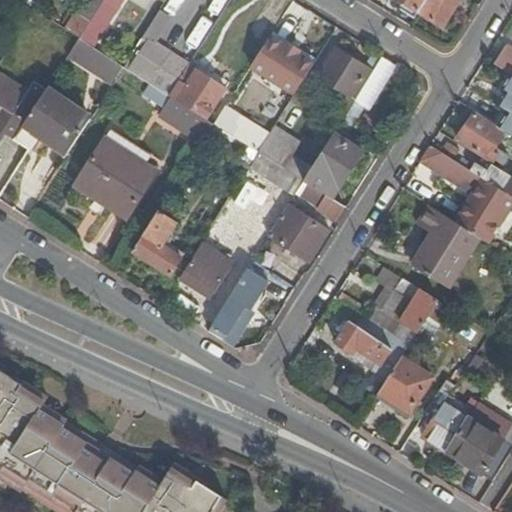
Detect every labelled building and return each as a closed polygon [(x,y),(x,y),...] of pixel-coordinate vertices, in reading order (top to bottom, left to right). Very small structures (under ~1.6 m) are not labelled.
[(77,40),(102,0),(80,0),(62,30),(77,40)] [(161,0),(164,2),(165,0),(102,0),(77,40),(89,46),(117,0),(161,0)] [(397,0),(416,12),(423,0),(397,0)] [(423,0),(416,12),(440,28),(457,0),(423,0)] [(313,64),(335,29),(320,19),(306,40),(302,37),(294,52),(313,64)] [(269,36),(250,67),(265,78),(273,83),(293,96),(313,66),(269,36)] [(168,97),(187,67),(141,38),(122,68),(150,85),(168,97)] [(112,85),(122,68),(89,46),(77,40),(67,56),(112,85)] [(511,52),(504,47),(494,64),(510,74),(511,75),(511,52)] [(317,78),(351,99),(367,72),(333,51),(317,78)] [(374,97),(395,64),(383,56),(361,89),(374,97)] [(168,97),(206,121),(224,90),(187,67),(168,97)] [(497,129),(504,132),(511,137),(511,75),(510,74),(500,91),(504,94),(495,107),(506,114),(497,129)] [(265,78),(261,84),(269,89),(273,83),(265,78)] [(0,81),(0,98),(17,108),(18,109),(25,98),(0,81)] [(202,143),(214,126),(206,121),(168,97),(150,85),(143,96),(163,108),(158,116),(202,143)] [(23,126),(68,154),(89,120),(44,92),(38,101),(28,116),(23,126)] [(27,94),(25,98),(18,109),(28,116),(38,101),(27,94)] [(247,146),(257,153),(268,135),(243,119),(246,113),(228,102),(214,126),(247,146)] [(0,135),(2,133),(12,115),(0,107),(0,135)] [(12,115),(2,133),(13,140),(23,126),(28,116),(18,109),(17,108),(12,115)] [(497,129),(473,113),(456,139),(491,162),(493,161),(502,166),(508,157),(494,148),(504,132),(497,129)] [(294,176),(303,182),(311,169),(291,156),(299,143),(274,127),(268,135),(257,153),(294,176)] [(303,182),(332,200),(362,152),(333,134),(311,169),(303,182)] [(77,183),(127,216),(154,174),(104,142),(77,183)] [(429,146),(419,162),(473,195),(455,223),(480,238),(485,242),(511,198),(504,194),(429,146)] [(295,195),(296,194),(303,182),(294,176),(257,153),(249,166),(295,195)] [(505,193),(504,194),(511,198),(511,178),(491,165),(482,178),(505,193)] [(335,221),(344,208),(332,200),(303,182),(296,194),(318,209),(317,210),(335,221)] [(288,206),(268,237),(310,264),(329,232),(288,206)] [(455,223),(429,206),(416,225),(431,235),(412,265),(447,288),(480,238),(455,223)] [(158,213),(133,253),(170,277),(182,259),(160,245),(163,241),(167,237),(174,223),(158,213)] [(160,245),(182,259),(185,254),(169,244),(163,241),(160,245)] [(199,247),(180,276),(212,296),(230,267),(199,247)] [(247,270),(209,331),(223,340),(244,307),(249,311),(267,282),(247,270)] [(402,279),(374,323),(398,337),(410,345),(426,319),(437,303),(438,301),(402,279)] [(437,303),(426,319),(438,327),(448,311),(437,303)] [(335,344),(349,322),(334,313),(320,335),(335,344)] [(380,365),(390,349),(349,322),(335,344),(352,355),(356,349),(380,365)] [(390,349),(402,356),(410,345),(398,337),(390,349)] [(350,358),(375,374),(380,365),(356,349),(352,355),(350,358)] [(386,381),(401,358),(402,356),(390,349),(380,365),(375,374),(386,381)] [(386,381),(379,394),(409,413),(431,378),(401,358),(386,381)] [(199,481),(174,464),(162,482),(139,467),(137,469),(65,423),(67,422),(42,406),(47,399),(21,383),(20,385),(0,373),(0,479),(21,492),(22,491),(55,511),(220,511),(227,502),(197,483),(199,481)] [(434,399),(442,404),(443,403),(454,386),(445,381),(434,399)] [(379,394),(376,398),(406,417),(409,413),(379,394)] [(422,437),(492,481),(511,450),(511,445),(503,440),(511,425),(511,421),(479,401),(468,418),(443,403),(442,404),(422,437)] [(511,425),(503,440),(511,445),(511,425)]
